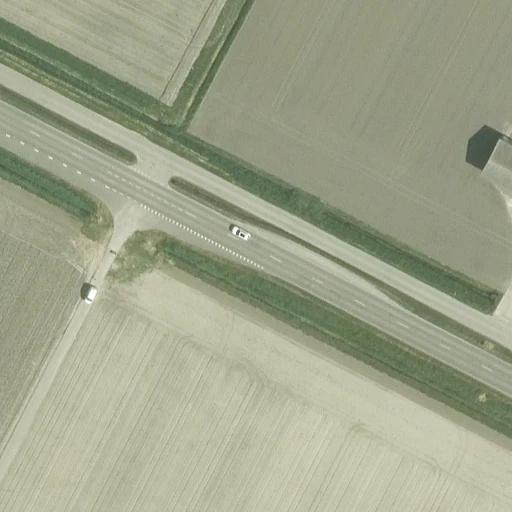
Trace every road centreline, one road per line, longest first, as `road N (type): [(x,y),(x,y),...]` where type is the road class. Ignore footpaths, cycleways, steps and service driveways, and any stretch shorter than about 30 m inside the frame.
road 1 (tertiary): [(511,381),(0,115)]
road 2 (unclassified): [(511,338),(0,74)]
road 3 (track): [(0,468),(161,158)]
